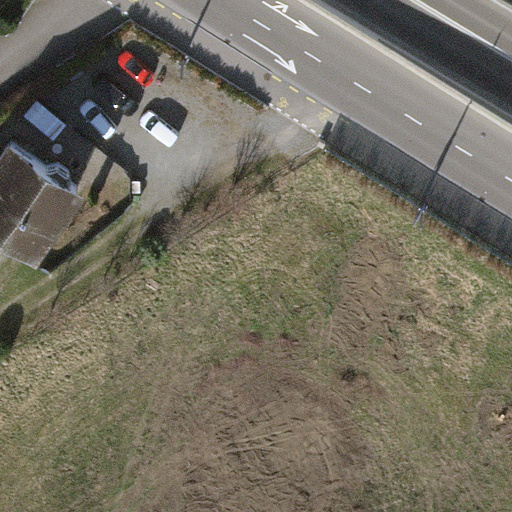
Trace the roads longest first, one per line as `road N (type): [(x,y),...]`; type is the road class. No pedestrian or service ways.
road 1 (primary): [(224,0),(511,179)]
road 2 (track): [(0,319),(133,232)]
